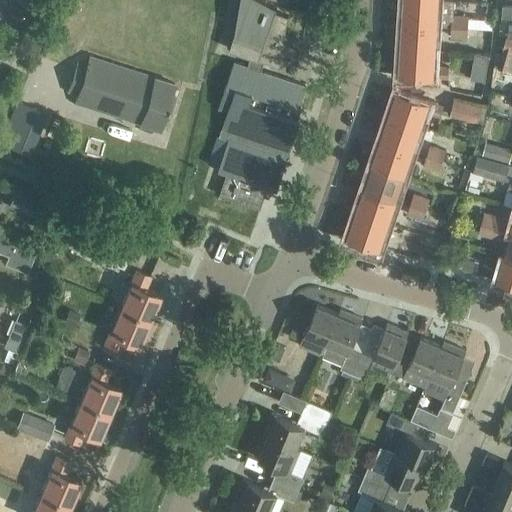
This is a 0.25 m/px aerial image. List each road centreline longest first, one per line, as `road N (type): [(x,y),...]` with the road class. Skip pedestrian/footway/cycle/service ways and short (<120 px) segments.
road 1 (residential): [(100,511),(207,268),(266,294)]
road 2 (residential): [(295,258),(340,129),(361,0)]
road 3 (residential): [(176,511),(266,294)]
road 4 (residential): [(511,325),(295,258)]
road 5 (residential): [(439,511),(511,345)]
